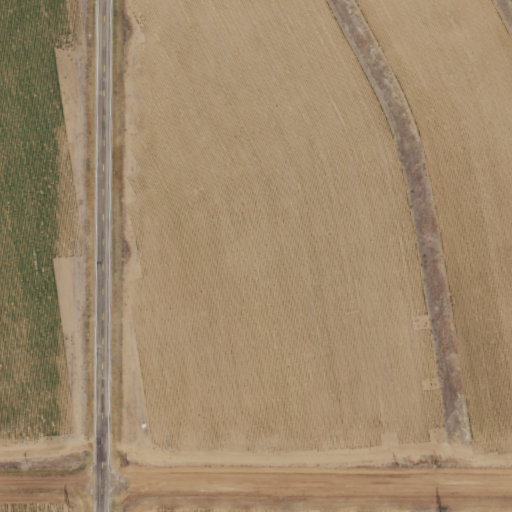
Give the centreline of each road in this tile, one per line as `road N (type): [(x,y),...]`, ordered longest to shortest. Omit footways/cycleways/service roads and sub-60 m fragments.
road 1 (secondary): [(105,0),(105,511)]
road 2 (residential): [(511,485),(0,485)]
